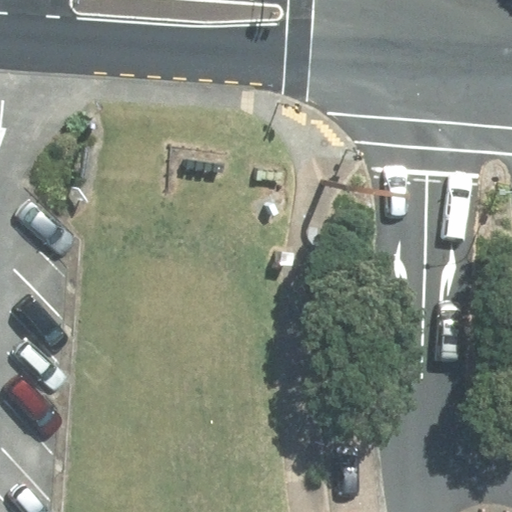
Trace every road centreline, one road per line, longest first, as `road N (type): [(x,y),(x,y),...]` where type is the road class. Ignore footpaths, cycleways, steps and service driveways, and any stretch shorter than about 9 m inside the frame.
road 1 (residential): [(414,511),(431,67)]
road 2 (primary): [(431,67),(127,41),(5,0)]
